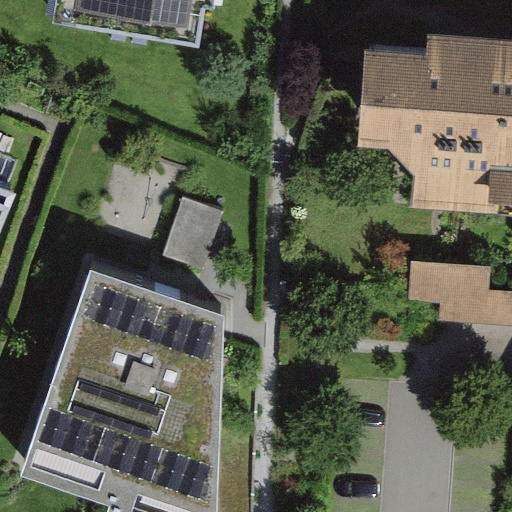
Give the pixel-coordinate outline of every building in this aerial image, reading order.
[(51,0),(51,4),(209,32),(214,0),(51,0)] [(430,49),(365,45),(360,132),(415,136),(411,197),(511,203),(511,29),(432,24),(430,49)] [(0,201),(11,176),(0,171),(0,201)] [(184,197),(172,257),(213,265),(225,205),(184,197)] [(215,511),(226,295),(92,249),(26,444),(30,446),(26,459),(112,488),(109,497),(152,511),(215,511)] [(495,264),(417,262),(415,320),(511,323),(511,292),(494,292),(495,264)]
